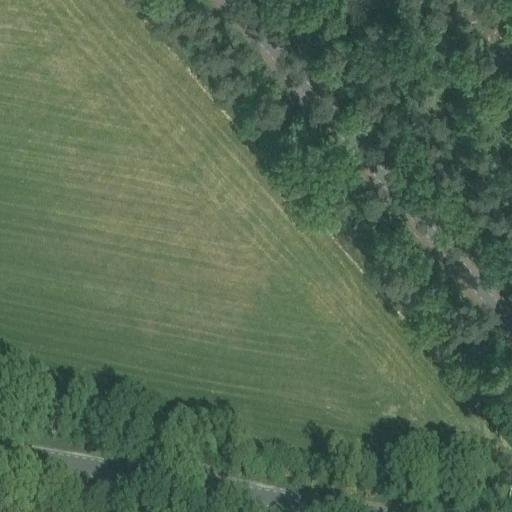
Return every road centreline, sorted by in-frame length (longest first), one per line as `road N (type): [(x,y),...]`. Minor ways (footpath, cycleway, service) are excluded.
road 1 (tertiary): [(511,327),(228,0)]
road 2 (tertiary): [(349,511),(0,451)]
